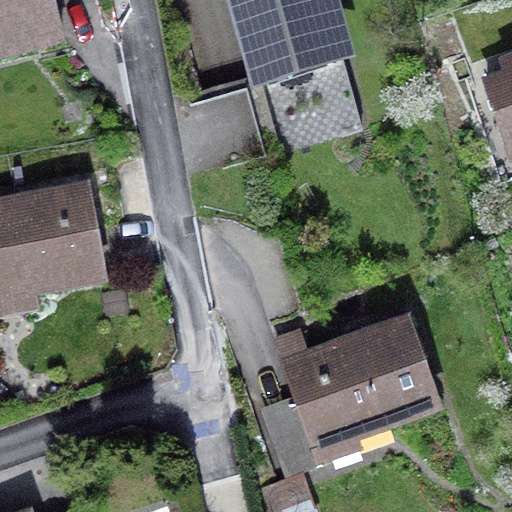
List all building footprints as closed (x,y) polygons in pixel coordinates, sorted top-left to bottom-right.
[(0,0),(0,42),(59,28),(51,0),(0,0)] [(324,0),(234,0),(279,154),(361,131),(324,0)] [(511,78),(486,87),(510,156),(511,155),(511,78)] [(189,104),(208,174),(266,158),(247,88),(189,104)] [(86,189),(0,205),(0,312),(33,307),(30,293),(103,280),(86,189)] [(284,365),(297,404),(265,416),(286,478),(321,466),(316,451),(356,438),(351,423),(379,414),(384,428),(437,409),(407,322),(284,365)] [(262,488),(270,511),(311,511),(299,475),(262,488)]
